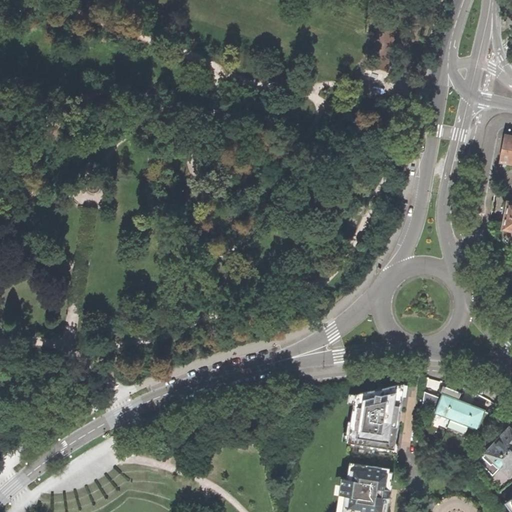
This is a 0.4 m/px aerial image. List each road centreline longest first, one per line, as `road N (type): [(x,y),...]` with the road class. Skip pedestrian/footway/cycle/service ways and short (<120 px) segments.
road 1 (tertiary): [(0,499),(123,413),(287,358)]
road 2 (tertiary): [(445,66),(420,209),(399,270)]
road 3 (residential): [(511,122),(494,129),(477,234),(447,248)]
road 4 (tertiary): [(447,248),(444,203),(470,95)]
road 5 (tertiary): [(287,358),(408,346)]
